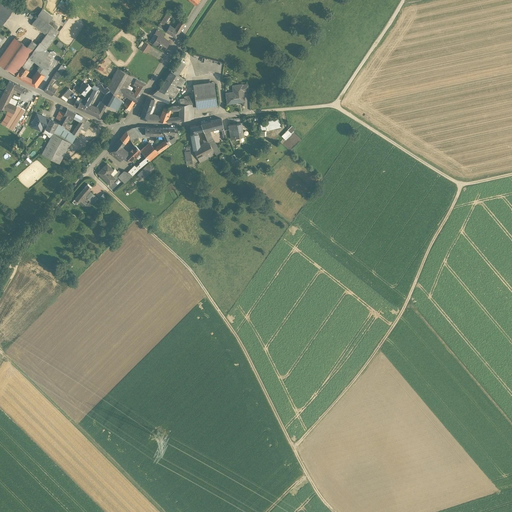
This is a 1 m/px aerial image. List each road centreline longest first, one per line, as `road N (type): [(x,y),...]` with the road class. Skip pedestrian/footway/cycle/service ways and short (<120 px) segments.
road 1 (track): [(295,449),(195,276),(88,171)]
road 2 (track): [(462,184),(381,345),(295,449)]
road 3 (track): [(162,511),(0,352)]
road 4 (track): [(511,174),(462,184),(335,104)]
road 5 (track): [(287,109),(335,104),(403,0)]
road 6 (track): [(188,123),(223,240),(195,276)]
road 7 (track): [(511,422),(407,301)]
road 8 (residential): [(129,121),(188,123),(287,109)]
road 9 (track): [(0,291),(88,171)]
road 10 (residential): [(129,121),(204,0)]
road 11 (residential): [(0,72),(118,132)]
